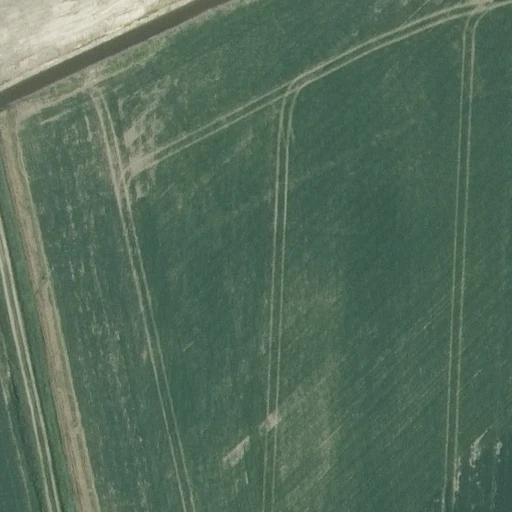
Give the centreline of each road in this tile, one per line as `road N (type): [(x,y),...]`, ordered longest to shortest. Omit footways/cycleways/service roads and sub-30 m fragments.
road 1 (track): [(54,511),(0,244)]
road 2 (unclassified): [(0,69),(142,0)]
